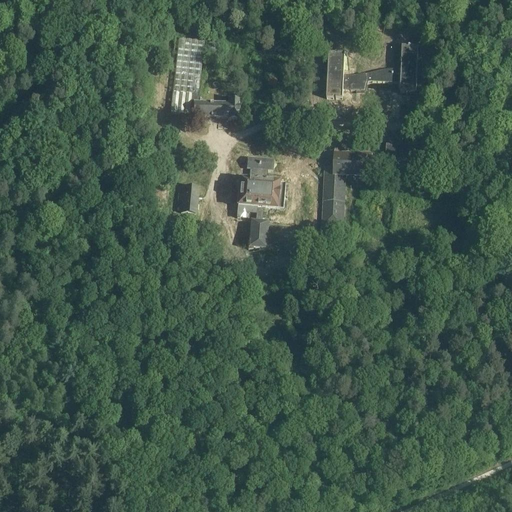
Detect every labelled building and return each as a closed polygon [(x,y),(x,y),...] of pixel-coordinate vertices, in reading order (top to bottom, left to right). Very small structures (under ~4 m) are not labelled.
[(173,94),(198,97),(204,43),(179,40),(173,94)] [(262,42),(262,51),(283,51),(282,42),(262,42)] [(208,43),(208,53),(217,53),(218,44),(208,43)] [(328,55),(327,101),(342,100),(342,92),(365,93),(368,85),(401,85),(401,94),(407,94),(407,93),(409,94),(409,95),(416,95),(418,50),(411,50),(408,50),(408,49),(402,49),(401,71),(394,71),(382,72),(365,76),(357,78),(343,78),(344,56),(338,56),(337,56),(335,56),(335,55),(328,55)] [(228,102),(228,105),(193,104),(192,119),(228,120),(228,122),(239,122),(239,102),(228,102)] [(414,147),(387,145),(386,161),(413,163),(414,147)] [(324,166),(321,229),(343,231),(346,179),(370,180),(371,161),(372,161),(372,157),(334,156),(334,161),(333,167),(330,167),(324,166)] [(266,184),(267,173),(273,174),(274,161),(247,159),(246,171),(250,171),(248,182),(240,182),(237,208),(238,208),(236,220),(246,221),(246,215),(256,216),(255,222),(250,222),(248,251),(266,253),(268,224),(261,223),(263,211),(276,212),(276,211),(282,212),(285,186),(266,184)] [(183,189),(181,215),(196,216),(198,190),(183,189)]
